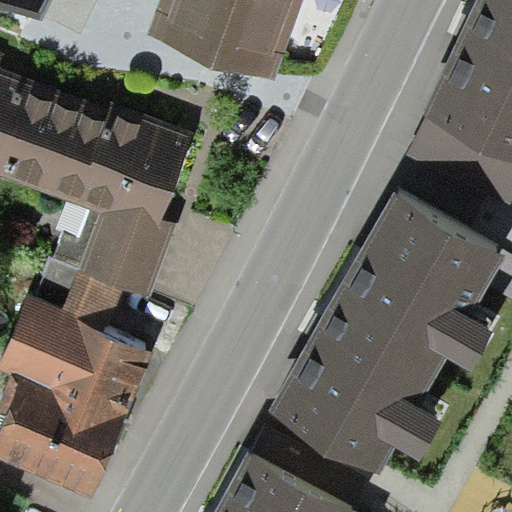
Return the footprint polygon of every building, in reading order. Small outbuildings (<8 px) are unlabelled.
[(50,0),(2,0),(42,18),(50,0)] [(95,0),(50,0),(42,18),(79,36),(95,0)] [(165,0),(153,35),(275,81),(300,14),(305,0),(165,0)] [(511,0),(476,0),(464,26),(409,146),(511,195),(511,0)] [(161,207),(194,120),(96,85),(51,69),(5,52),(9,42),(0,39),(0,171),(87,204),(59,279),(24,266),(0,329),(0,356),(13,361),(0,394),(0,446),(89,480),(106,434),(117,405),(146,329),(109,315),(124,275),(153,286),(181,214),(161,207)] [(506,245),(395,182),(314,324),(271,400),(374,459),(391,430),(418,445),(441,404),(416,390),(443,344),(468,358),(493,315),(473,304),(506,245)] [(356,511),(363,500),(253,439),(212,511),(356,511)] [(0,511),(2,511),(9,497),(0,493),(0,511)]
